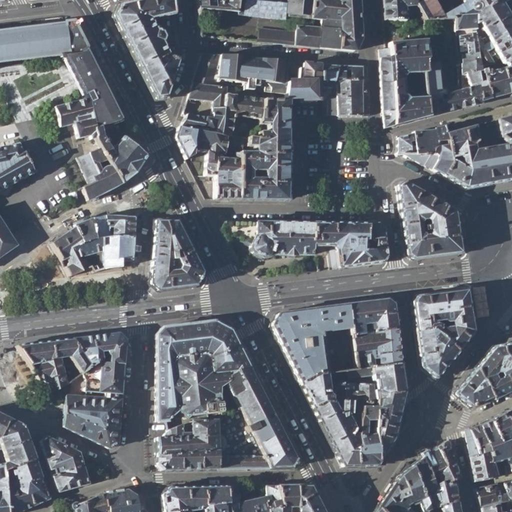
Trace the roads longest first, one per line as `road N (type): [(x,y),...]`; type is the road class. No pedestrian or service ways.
road 1 (secondary): [(236,298),(341,511)]
road 2 (residential): [(379,213),(215,210),(198,217)]
road 3 (residential): [(371,61),(190,45)]
road 4 (residential): [(139,477),(138,312)]
road 5 (residential): [(236,298),(397,279)]
road 6 (residential): [(139,477),(0,401)]
road 7 (secondary): [(87,3),(153,127)]
road 8 (residential): [(0,328),(138,312)]
